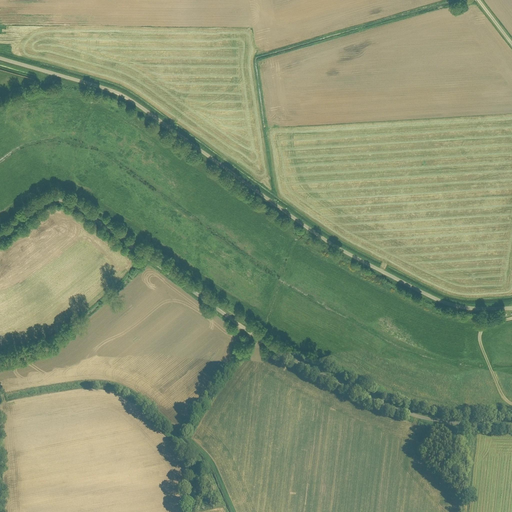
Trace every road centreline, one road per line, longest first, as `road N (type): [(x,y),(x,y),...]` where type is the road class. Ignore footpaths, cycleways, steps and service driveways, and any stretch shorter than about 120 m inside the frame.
road 1 (unclassified): [(511,426),(429,419),(341,384),(275,349),(65,199),(44,201),(0,236)]
road 2 (unclassified): [(511,308),(440,300),(306,226),(130,98),(0,58)]
